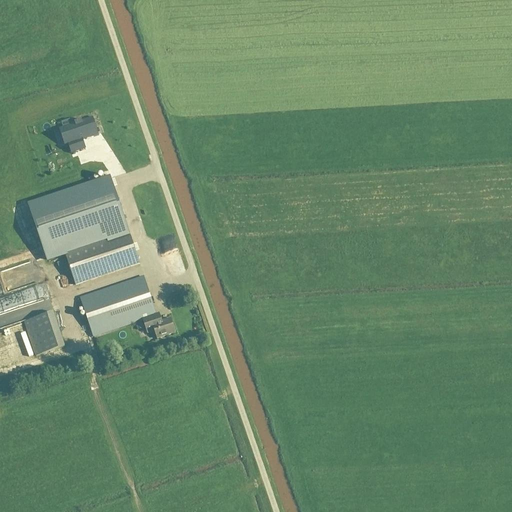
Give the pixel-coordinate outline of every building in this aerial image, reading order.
[(73,124),(57,129),(63,147),(66,146),(69,154),(84,149),(81,141),(97,136),(91,118),(80,121),(80,120),(73,123),(73,124)] [(110,179),(29,206),(47,261),(65,255),(75,286),(139,265),(110,179)] [(133,244),(145,243),(144,235),(132,235),(133,244)] [(151,257),(158,255),(153,242),(147,244),(151,257)] [(170,258),(165,259),(171,279),(183,276),(177,252),(175,252),(173,244),(166,246),(170,258)] [(58,279),(61,287),(70,285),(68,277),(58,279)] [(156,315),(144,278),(81,300),(93,338),(143,321),(147,334),(155,332),(157,340),(175,334),(170,320),(161,323),(158,315),(156,315)] [(12,291),(29,286),(28,281),(10,286),(12,291)] [(8,323),(41,314),(38,305),(14,311),(15,315),(8,317),(8,314),(0,316),(0,332),(10,330),(8,323)] [(30,322),(41,355),(64,348),(53,313),(30,322)] [(10,345),(21,342),(18,330),(7,333),(10,345)] [(6,340),(0,342),(0,350),(9,347),(6,340)]
